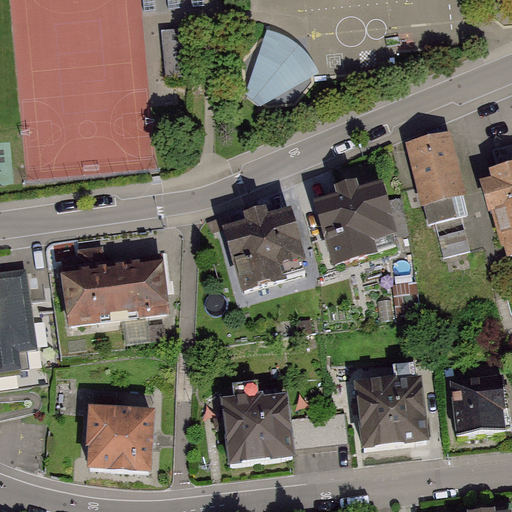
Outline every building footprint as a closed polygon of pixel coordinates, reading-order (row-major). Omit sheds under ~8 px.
[(194,26),(161,29),(165,78),(198,75),(194,26)] [(283,41),(266,37),(246,101),(261,112),(320,80),(310,62),(299,51),(283,41)] [(448,141),(410,150),(429,226),(467,217),(448,141)] [(496,186),(483,190),(491,215),(495,214),(504,248),(507,247),(510,259),(511,258),(511,151),(507,153),(511,169),(511,171),(493,177),(496,186)] [(341,204),(319,211),(336,269),(397,251),(379,193),(357,200),(354,192),(339,197),(341,204)] [(235,227),(231,217),(210,225),(214,235),(235,227)] [(251,231),(228,237),(245,295),(306,278),(289,219),(265,226),(263,219),(248,223),(251,231)] [(471,254),(465,232),(438,239),(444,260),(471,254)] [(81,260),(62,263),(71,330),(168,317),(161,262),(104,269),(102,251),(80,254),(81,260)] [(0,375),(31,372),(28,354),(37,353),(26,273),(0,276),(0,375)] [(417,286),(396,289),(399,315),(420,312),(417,286)] [(499,384),(451,389),(456,442),(505,437),(499,384)] [(417,390),(354,397),(361,453),(423,446),(417,390)] [(283,406),(218,412),(224,471),(289,465),(283,406)] [(152,424),(90,418),(84,476),(146,482),(152,424)] [(298,425),(298,444),(313,444),(313,425),(298,425)]
